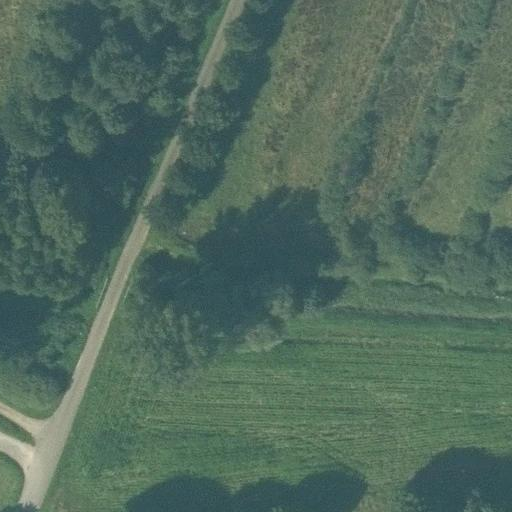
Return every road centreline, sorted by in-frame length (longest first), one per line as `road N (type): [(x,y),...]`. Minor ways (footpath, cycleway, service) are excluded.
road 1 (track): [(511,288),(331,280),(164,251),(139,236)]
road 2 (unclassified): [(139,236),(24,511)]
road 3 (unclassified): [(139,236),(238,0)]
